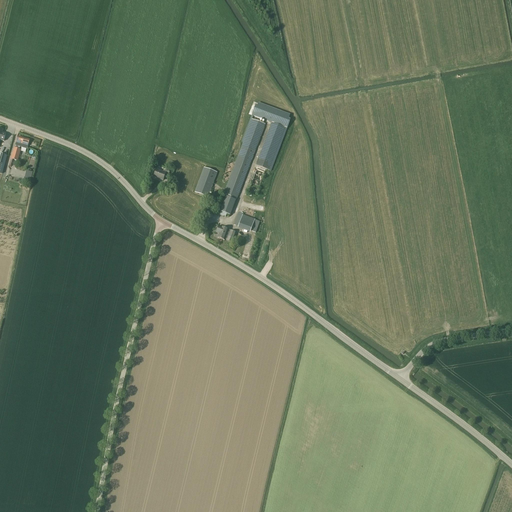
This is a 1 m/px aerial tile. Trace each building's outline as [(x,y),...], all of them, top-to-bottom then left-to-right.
[(243,129),(246,130),(253,115),(282,125),(282,126),(284,127),(292,107),(259,92),(243,129)] [(242,145),(238,156),(223,194),(237,199),(265,124),(251,120),(242,145)] [(271,123),(256,163),(255,166),(269,171),(285,128),(271,123)] [(16,146),(15,149),(17,150),(18,146),(27,149),(29,140),(18,137),(15,146),(16,146)] [(15,149),(14,149),(11,159),(18,161),(20,151),(17,150),(15,149)] [(217,173),(204,168),(195,192),(208,197),(217,173)] [(163,181),(165,176),(168,177),(169,172),(164,170),(163,172),(156,170),(153,177),(163,181)] [(226,197),(220,212),(230,216),(236,200),(226,197)] [(234,225),(238,227),(238,228),(250,233),(251,231),(256,233),(260,222),(255,220),(243,215),(244,215),(238,213),(234,225)] [(226,241),(232,243),(236,233),(228,230),(221,227),(221,228),(218,227),(216,233),(219,234),(217,238),(224,241),(225,239),(227,239),(226,241)]
